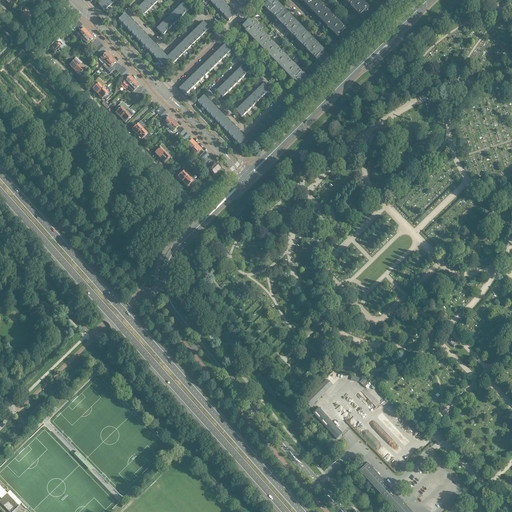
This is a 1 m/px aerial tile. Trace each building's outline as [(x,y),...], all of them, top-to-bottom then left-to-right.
[(270,13),(279,5),(277,3),(276,4),(272,0),(265,8),(268,11),(271,13),(270,13)] [(321,4),(318,1),(318,2),(315,0),(304,0),(303,2),(313,12),(321,4)] [(363,3),(359,0),(345,0),(344,1),(347,3),(348,3),(352,7),(352,8),(354,11),(363,3)] [(109,7),(103,1),(98,5),(104,11),(109,7)] [(152,7),(146,1),(142,5),(148,11),(152,7)] [(220,12),(226,6),(222,1),(216,7),(220,12)] [(190,9),(189,8),(184,3),(183,3),(179,7),(185,13),(189,9),(190,9)] [(373,15),(368,10),(369,9),(363,3),(354,11),(357,13),(358,13),(363,18),(362,19),(366,22),(373,15)] [(331,14),(328,11),(327,12),(323,7),(321,4),(313,12),(323,22),(331,14)] [(148,11),(142,5),(137,9),(137,10),(143,16),(148,11)] [(288,15),(279,5),(270,13),(273,16),(274,15),(278,20),(278,21),(280,23),(288,15)] [(224,16),(231,10),(226,6),(220,12),(224,16)] [(185,13),(179,7),(175,12),(180,18),(185,13)] [(32,18),(27,13),(28,12),(25,9),(21,14),(23,16),(20,19),(25,24),(32,18)] [(229,21),(235,15),(231,10),(224,16),(229,21)] [(180,18),(175,12),(170,16),(176,22),(180,18)] [(123,25),(129,19),(125,15),(124,14),(119,19),(118,20),(118,21),(119,20),(123,25)] [(341,24),(338,21),(337,22),(333,17),(331,14),(323,22),(332,32),(341,24)] [(298,26),(288,15),(280,23),(283,26),(284,26),(288,30),(287,31),(290,34),(298,26)] [(176,22),(170,16),(165,20),(171,27),(176,22)] [(127,29),(133,23),(129,19),(123,25),(127,29)] [(171,27),(165,20),(161,25),(167,31),(171,27)] [(248,35),(257,27),(256,27),(254,24),(251,21),(244,28),(247,32),(247,33),(248,35)] [(132,34),(138,28),(133,23),(127,29),(132,34)] [(209,29),(208,28),(203,23),(198,27),(204,33),(209,29)] [(352,36),(349,32),(348,33),(343,28),(343,27),(341,24),(332,32),(338,38),(339,37),(344,43),(352,36)] [(167,31),(161,25),(157,29),(156,29),(162,36),(167,31)] [(308,36),(298,26),(290,34),(293,36),(298,40),(297,41),(300,44),(308,36)] [(204,33),(198,27),(194,31),(200,37),(204,33)] [(266,37),(264,34),(263,35),(259,30),(259,29),(257,27),(248,35),(258,45),(266,37)] [(136,38),(142,32),(138,28),(132,34),(136,38)] [(81,41),(88,34),(84,29),(83,29),(77,35),(82,39),(81,40),(81,41)] [(200,37),(194,31),(189,36),(195,42),(200,37)] [(140,43),(147,37),(142,32),(136,38),(140,43)] [(87,45),(93,39),(88,34),(81,41),(82,41),(83,40),(87,45)] [(195,42),(189,36),(185,40),(191,46),(195,42)] [(318,46),(308,36),(300,44),(303,47),(303,46),(308,51),(307,51),(310,54),(318,46)] [(145,47),(151,42),(147,37),(140,43),(145,47)] [(276,47),(274,44),(273,45),(268,40),(269,40),(266,37),(258,45),(268,55),(276,47)] [(191,46),(185,40),(180,45),(186,51),(191,46)] [(54,54),(62,46),(59,43),(58,44),(56,42),(49,49),(54,53),(54,54)] [(149,52),(155,46),(151,42),(145,47),(149,52)] [(186,51),(180,45),(176,49),(182,55),(186,51)] [(231,51),(230,50),(225,45),(225,46),(220,50),(226,56),(231,52),(231,51)] [(154,56),(160,51),(155,46),(149,52),(154,56)] [(328,58),(323,53),(324,52),(318,46),(310,54),(313,57),(313,56),(319,61),(318,62),(321,65),(328,58)] [(286,57),(284,54),(283,55),(278,50),(279,50),(276,47),(268,55),(278,65),(286,57)] [(182,55),(176,49),(171,53),(177,59),(182,55)] [(226,56),(220,50),(216,54),(222,60),(226,56)] [(158,61),(164,55),(160,51),(154,56),(158,61)] [(104,64),(111,58),(107,53),(101,58),(105,63),(104,64)] [(177,59),(171,53),(167,58),(169,60),(168,60),(172,63),(172,64),(177,59)] [(222,60),(216,54),(211,59),(217,65),(222,60)] [(163,65),(168,60),(169,60),(167,58),(164,55),(158,61),(163,66),(164,65),(163,65)] [(81,64),(82,63),(76,57),(74,59),(75,60),(69,66),(74,71),(81,64)] [(296,67),(294,65),(293,65),(288,61),(289,60),(286,57),(278,65),(288,75),(296,67)] [(110,68),(116,63),(116,62),(111,58),(104,64),(105,65),(106,64),(110,68)] [(217,65),(211,59),(207,63),(213,69),(217,65)] [(213,69),(207,63),(202,67),(208,73),(213,69)] [(85,70),(80,66),(82,65),(81,64),(74,71),(79,76),(85,70)] [(250,71),(249,70),(244,65),(240,70),(246,76),(250,71),(250,72),(250,71)] [(208,73),(202,67),(198,72),(204,78),(208,73)] [(307,79),(304,76),(303,76),(298,71),(299,70),(296,67),(288,75),(294,81),(295,81),(300,86),(307,79)] [(246,76),(240,70),(235,74),(241,80),(246,76)] [(204,78),(198,72),(193,76),(199,82),(204,78)] [(241,80),(235,74),(231,78),(236,84),(241,80)] [(127,88),(134,81),(130,77),(130,76),(124,82),(128,86),(127,87),(127,88)] [(199,82),(193,76),(189,80),(195,87),(199,82)] [(236,84),(231,78),(226,83),(232,89),(236,84)] [(195,87),(189,80),(184,85),(190,91),(195,87)] [(134,92),(139,86),(134,81),(127,88),(128,89),(129,88),(133,92),(134,92)] [(97,95),(105,87),(100,82),(98,84),(92,90),(97,95)] [(232,89),(226,83),(221,87),(227,93),(232,89)] [(190,91),(184,85),(180,89),(179,89),(185,96),(190,91)] [(270,91),(269,90),(263,85),(259,89),(265,95),(269,91),(270,91)] [(108,94),(110,92),(105,87),(97,95),(102,99),(102,100),(108,94)] [(227,93),(221,87),(217,91),(217,92),(223,98),(227,93)] [(265,95),(259,89),(254,94),(260,100),(265,95)] [(260,100),(254,94),(250,98),(256,104),(260,100)] [(202,107),(209,101),(205,97),(204,96),(199,101),(198,102),(202,107)] [(256,104),(250,98),(245,102),(251,109),(256,104)] [(207,112),(213,105),(209,101),(202,107),(207,112)] [(251,109),(245,102),(241,107),(247,113),(251,109)] [(289,111),(288,110),(283,104),(282,105),(278,109),(284,115),(288,111),(289,111)] [(211,116),(218,110),(213,105),(207,112),(211,116)] [(247,113),(241,107),(236,111),(242,118),(247,113)] [(120,118),(127,112),(126,111),(125,112),(121,108),(115,113),(115,114),(120,118)] [(284,115),(278,109),(274,113),(280,119),(284,115)] [(216,121),(222,115),(218,110),(211,116),(216,121)] [(131,118),(127,113),(128,112),(127,112),(120,118),(125,123),(131,118)] [(280,119),(274,113),(269,118),(275,124),(280,119)] [(220,125),(226,119),(222,115),(216,121),(220,125)] [(168,127),(174,122),(169,117),(163,122),(168,127)] [(275,124),(269,118),(265,122),(271,128),(275,124)] [(225,130),(231,124),(226,119),(220,125),(225,130)] [(173,133),(179,127),(178,127),(174,122),(168,127),(170,130),(173,133)] [(271,128),(265,122),(260,127),(266,133),(271,128)] [(137,135),(142,129),(137,124),(132,130),(137,135)] [(229,134),(235,128),(231,124),(225,130),(229,134)] [(266,133),(260,127),(256,131),(262,137),(266,133)] [(233,139),(240,133),(235,128),(229,134),(233,139)] [(151,137),(148,133),(147,134),(142,129),(137,135),(141,140),(143,138),(147,142),(151,137)] [(262,137),(256,131),(251,135),(257,141),(262,137)] [(238,143),(244,137),(240,133),(233,139),(238,143)] [(257,141),(251,135),(246,140),(248,142),(252,146),(257,141)] [(242,148),(248,142),(246,140),(244,137),(238,143),(242,148)] [(191,151),(197,145),(192,140),(186,146),(191,151)] [(159,159),(168,151),(162,144),(159,147),(160,148),(154,154),(155,154),(159,159)] [(194,157),(201,151),(202,150),(201,150),(197,145),(191,151),(189,152),(194,157)] [(171,159),(174,157),(168,151),(159,159),(164,163),(164,164),(170,158),(171,159)] [(220,170),(216,165),(214,164),(212,162),(208,166),(208,165),(206,167),(209,169),(208,169),(214,176),(215,175),(220,170)] [(182,182),(188,176),(183,171),(177,177),(182,182)] [(196,181),(190,175),(188,176),(182,182),(187,187),(191,183),(192,185),(196,181)] [(369,384),(363,379),(359,383),(365,388),(369,384)] [(310,408),(332,386),(327,380),(305,402),(310,408)] [(342,435),(319,408),(319,409),(313,414),(337,440),(341,436),(342,435)] [(77,451),(74,454),(91,471),(94,469),(77,451)] [(412,511),(368,463),(359,471),(361,474),(396,511),(412,511)] [(404,463),(397,470),(400,473),(407,466),(404,463)] [(10,491),(7,493),(19,506),(22,503),(10,491)] [(25,511),(19,506),(7,493),(0,500),(0,502),(9,511),(25,511)]
